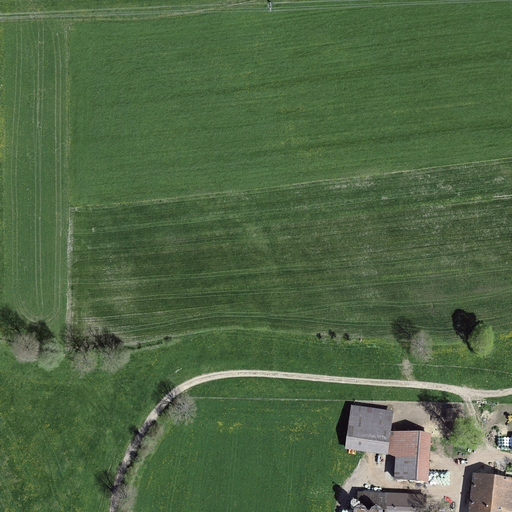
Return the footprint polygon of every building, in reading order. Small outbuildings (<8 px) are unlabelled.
[(391,414),(353,409),(347,448),(385,454),(388,434),(391,414)] [(447,412),(447,422),(457,421),(456,412),(447,412)] [(425,483),(428,437),(388,434),(385,454),(397,458),(394,479),(425,483)] [(472,475),(468,511),(511,511),(511,471),(503,471),(502,478),(472,475)] [(358,510),(360,510),(373,510),(375,510),(383,511),(382,511),(428,511),(429,506),(423,505),(423,497),(359,494),(358,510)]
